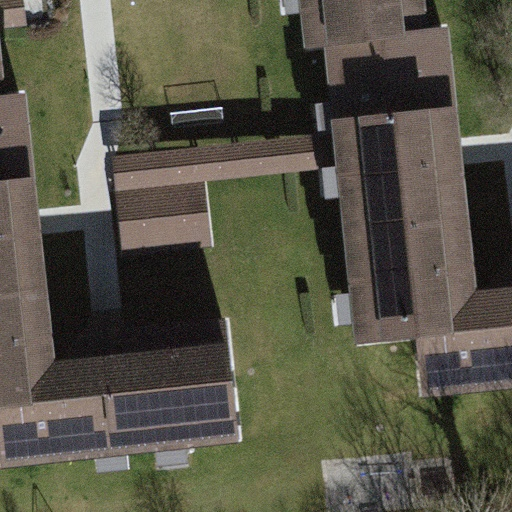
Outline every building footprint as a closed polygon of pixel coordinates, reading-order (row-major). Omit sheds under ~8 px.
[(293,0),(300,49),(315,48),(424,35),(419,0),(293,0)] [(424,35),(315,48),(325,133),(329,170),(347,347),(409,340),(475,333),(470,285),(444,34),(424,35)] [(6,107),(0,107),(0,410),(58,404),(52,357),(40,230),(27,105),(6,107)] [(108,158),(120,262),(210,252),(202,185),(329,170),(325,133),(108,158)] [(475,333),(409,340),(415,401),(511,390),(511,280),(470,285),(475,333)] [(58,404),(0,410),(0,471),(237,446),(225,338),(96,352),(52,357),(58,404)]
